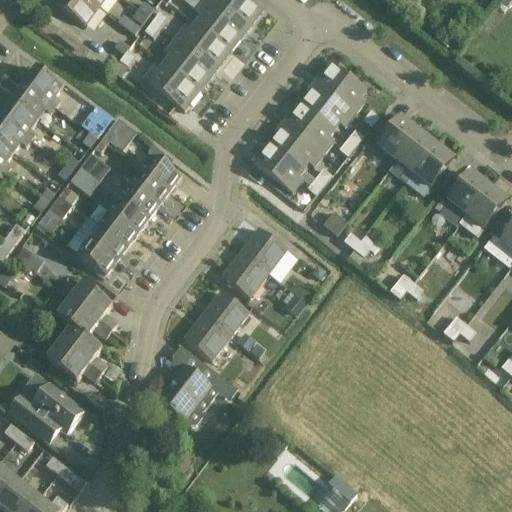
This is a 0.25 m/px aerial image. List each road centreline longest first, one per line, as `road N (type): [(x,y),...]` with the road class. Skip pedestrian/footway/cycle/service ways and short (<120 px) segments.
road 1 (residential): [(86,511),(124,452),(146,317),(217,224),(230,147),(320,22)]
road 2 (residential): [(511,163),(320,22)]
